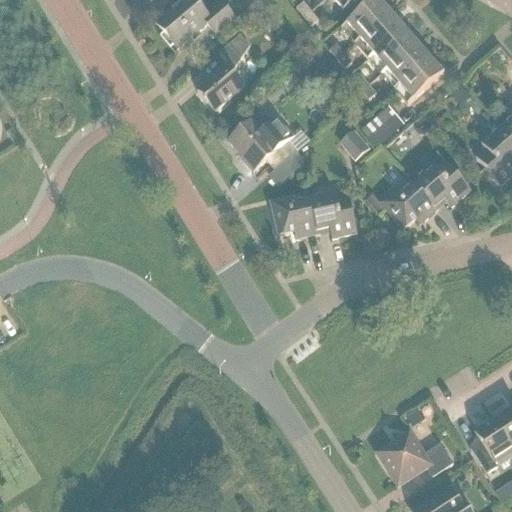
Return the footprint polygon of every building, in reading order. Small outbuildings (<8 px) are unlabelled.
[(204,18),(189,0),(188,0),(155,28),(177,54),(206,29),(215,40),(235,23),(220,5),(204,18)] [(337,0),(347,12),(360,0),(337,0)] [(377,2),(344,30),(358,46),(390,17),(377,2)] [(303,22),(311,16),(303,6),(296,13),(303,22)] [(311,16),(303,22),(310,31),(318,25),(311,16)] [(390,17),(358,46),(371,61),(403,32),(390,17)] [(417,48),(403,32),(371,61),(384,76),(417,48)] [(214,116),(243,91),(231,77),(249,50),(240,39),(219,57),(227,66),(211,80),(212,82),(197,95),(214,116)] [(336,64),(344,58),(336,48),(329,55),(336,64)] [(398,91),(430,63),(417,48),(384,76),(398,91)] [(318,51),(306,61),(315,73),(328,64),(318,51)] [(344,58),(336,64),(343,73),(351,67),(344,58)] [(443,78),(430,63),(398,91),(411,106),(443,78)] [(331,67),(322,75),(328,82),(337,74),(331,67)] [(361,95),(369,89),(361,80),(354,86),(361,95)] [(369,89),(361,95),(368,104),(376,98),(369,89)] [(461,89),(450,98),(457,106),(468,98),(461,89)] [(379,151),(407,127),(391,108),(363,133),(379,151)] [(501,132),(511,145),(511,112),(506,119),(510,124),(501,132)] [(239,160),(253,176),(266,165),(274,174),(296,155),(288,145),(292,143),(276,124),(262,136),(252,124),(228,145),(240,159),(239,160)] [(11,132),(6,135),(13,147),(19,144),(11,132)] [(511,145),(501,132),(481,149),(484,153),(475,161),(500,190),(511,179),(511,145)] [(355,165),(369,152),(353,134),(339,146),(355,165)] [(413,187),(437,214),(446,206),(451,212),(470,194),(445,166),(436,174),(433,170),(413,187)] [(419,229),(437,214),(413,187),(404,195),(399,190),(379,207),(403,234),(415,224),(419,229)] [(309,204),(317,239),(330,236),(331,243),(357,237),(348,200),(336,203),(335,198),(309,204)] [(317,239),(309,204),(297,207),(295,200),(270,206),(278,241),(294,237),(295,244),(317,239)] [(511,411),(493,424),(511,453),(511,411)] [(416,413),(406,420),(412,431),(423,424),(416,413)] [(494,467),(511,454),(511,453),(493,424),(474,436),(480,446),(470,453),(486,478),(497,471),(494,467)] [(423,459),(409,437),(377,458),(397,490),(426,472),(432,482),(453,468),(439,448),(423,459)] [(503,490),(495,495),(502,506),(509,501),(503,490)] [(461,511),(450,495),(424,511),(461,511)]
